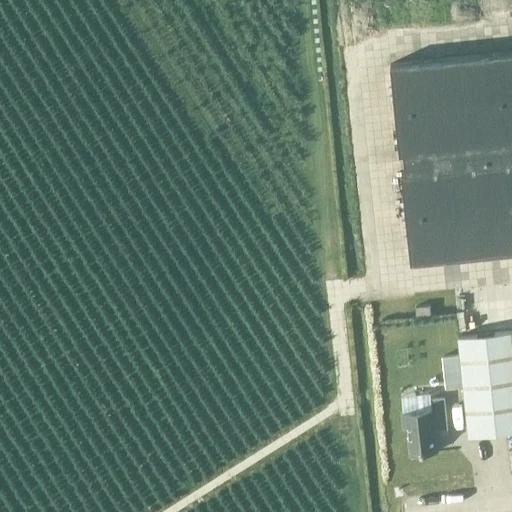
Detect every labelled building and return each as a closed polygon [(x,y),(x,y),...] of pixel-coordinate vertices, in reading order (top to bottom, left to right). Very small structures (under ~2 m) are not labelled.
[(380,9),(380,19),(412,19),(412,9),(380,9)] [(411,261),(511,250),(511,50),(390,64),(411,261)] [(413,300),(414,314),(427,313),(426,300),(413,300)] [(511,330),(458,336),(468,436),(511,431),(511,330)] [(420,451),(420,453),(437,451),(434,423),(447,421),(444,397),(430,399),(432,409),(402,412),(403,428),(408,428),(410,452),(420,451)]
